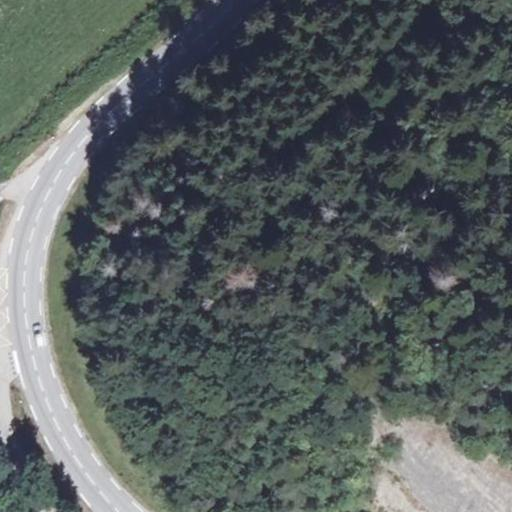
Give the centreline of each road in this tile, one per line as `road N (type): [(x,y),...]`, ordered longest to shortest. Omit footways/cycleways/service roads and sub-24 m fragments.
road 1 (secondary): [(231,0),(80,136),(56,169),(27,227),(16,301),(21,337)]
road 2 (secondary): [(21,337),(46,415),(108,511)]
